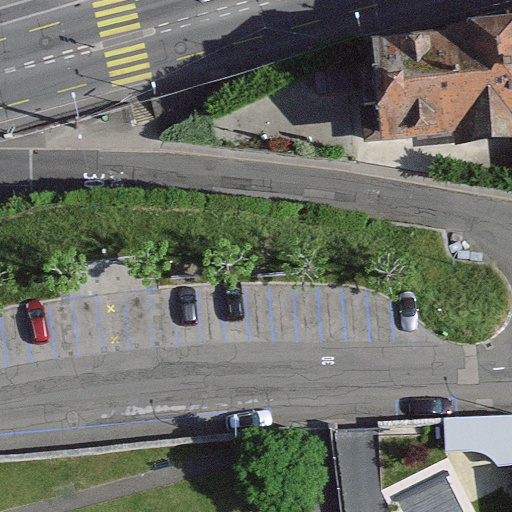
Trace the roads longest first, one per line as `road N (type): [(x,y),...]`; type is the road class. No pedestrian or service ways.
road 1 (residential): [(0,171),(296,180),(511,226)]
road 2 (residential): [(511,368),(181,379),(0,407)]
road 3 (primary): [(1,72),(266,0)]
